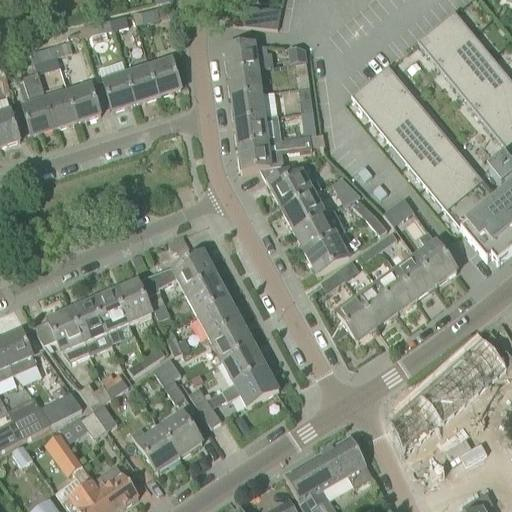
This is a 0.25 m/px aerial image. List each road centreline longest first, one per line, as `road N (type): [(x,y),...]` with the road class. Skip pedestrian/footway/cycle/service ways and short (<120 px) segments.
road 1 (residential): [(0,294),(224,197)]
road 2 (residential): [(342,406),(224,197)]
road 3 (residential): [(205,117),(0,182)]
road 4 (tertiary): [(342,406),(511,287)]
road 5 (tertiary): [(179,511),(342,406)]
road 6 (residential): [(410,511),(371,428),(342,406)]
